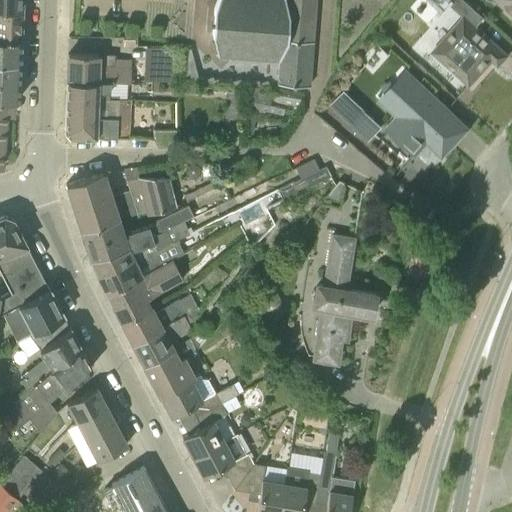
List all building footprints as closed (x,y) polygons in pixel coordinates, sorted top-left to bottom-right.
[(21,0),(0,0),(0,8),(22,10),(21,0)] [(216,0),(214,7),(212,34),(216,53),(279,58),(277,83),(309,86),(315,0),(216,0)] [(464,16),(439,44),(449,54),(443,61),(470,85),(485,68),(482,65),(489,57),(498,65),(507,55),(475,26),(482,17),(463,0),(450,0),(448,2),(464,16)] [(511,0),(502,0),(500,3),(511,13),(511,0)] [(22,10),(0,8),(0,38),(20,39),(22,10)] [(20,39),(0,38),(0,62),(19,63),(20,39)] [(146,47),(144,79),(176,81),(178,49),(146,47)] [(67,79),(109,81),(130,81),(131,66),(125,66),(125,62),(114,62),(114,55),(68,53),(67,79)] [(0,62),(0,99),(14,99),(18,99),(19,63),(0,62)] [(109,81),(67,79),(66,98),(109,100),(109,81)] [(238,123),(239,85),(227,84),(226,123),(238,123)] [(398,117),(387,129),(416,155),(431,138),(426,134),(431,128),(448,143),(465,124),(421,84),(394,114),(398,117)] [(302,93),(251,85),(242,131),(252,133),(256,108),(283,113),(285,105),(299,108),(302,93)] [(131,101),(109,100),(66,98),(65,130),(69,136),(130,137),(131,101)] [(13,115),(14,99),(0,99),(0,167),(2,168),(6,115),(13,115)] [(369,140),(379,130),(370,122),(361,132),(369,140)] [(172,132),(154,133),(154,138),(158,146),(173,145),(172,132)] [(296,167),(301,179),(320,169),(314,157),(296,167)] [(232,161),(234,173),(251,171),(249,159),(232,161)] [(201,161),(202,174),(214,173),(213,160),(201,161)] [(189,163),(185,168),(186,174),(190,178),(196,177),(200,172),(200,166),(195,163),(189,163)] [(282,200),(331,175),(326,166),(320,169),(301,179),(294,182),(293,181),(277,188),(279,193),(235,215),(239,222),(282,200)] [(147,213),(177,204),(169,178),(139,177),(138,167),(124,169),(126,178),(137,212),(146,210),(147,213)] [(73,207),(109,195),(102,172),(65,183),(73,207)] [(186,201),(220,185),(217,179),(183,194),(186,201)] [(116,219),(109,195),(73,207),(80,229),(116,219)] [(116,219),(80,229),(89,259),(125,248),(127,250),(153,242),(151,237),(185,220),(194,215),(188,204),(156,219),(156,222),(127,231),(128,234),(122,236),(116,219)] [(0,255),(26,244),(13,218),(4,214),(0,215),(0,255)] [(185,220),(151,237),(153,242),(127,250),(125,248),(89,259),(97,275),(173,240),(191,232),(185,220)] [(312,294),(312,295),(312,297),(312,299),(313,300),(314,302),(314,303),(316,303),(316,306),(326,307),(323,327),(318,326),(313,355),(315,355),(315,357),(335,361),(335,358),(337,359),(341,336),(346,337),(350,311),(369,314),(373,292),(345,288),(349,263),(350,263),(354,239),(352,239),(352,237),(334,234),(334,236),(332,236),(328,260),(329,260),(325,284),(319,283),(319,285),(316,285),(316,286),(315,287),(314,288),(313,289),(313,290),(312,292),(312,294)] [(173,240),(97,275),(105,293),(162,264),(159,257),(178,249),(173,240)] [(0,255),(0,267),(11,290),(2,295),(0,294),(0,313),(20,303),(49,288),(26,245),(27,244),(26,244),(0,255)] [(162,264),(105,293),(121,322),(153,304),(152,303),(153,303),(148,293),(182,276),(173,258),(162,264)] [(246,266),(240,275),(248,281),(255,272),(246,266)] [(49,288),(20,303),(35,330),(63,315),(49,288)] [(153,304),(121,322),(132,342),(185,313),(178,300),(157,312),(153,304)] [(185,313),(132,342),(143,362),(174,345),(171,340),(192,329),(188,322),(194,319),(200,310),(198,306),(185,313)] [(63,315),(35,330),(43,347),(40,349),(46,358),(42,360),(40,358),(23,372),(25,375),(21,379),(27,387),(80,346),(63,315)] [(160,394),(191,377),(194,376),(186,361),(199,345),(193,335),(174,345),(143,362),(160,394)] [(80,346),(27,387),(3,415),(14,426),(27,413),(42,429),(57,411),(49,401),(91,367),(80,346)] [(277,373),(269,376),(273,384),(280,381),(277,373)] [(195,416),(221,402),(238,393),(233,382),(202,399),(191,377),(160,394),(171,416),(190,406),(195,416)] [(67,402),(77,422),(107,405),(97,386),(67,402)] [(193,456),(223,439),(213,420),(226,413),(221,402),(195,416),(201,426),(182,436),(193,456)] [(107,405),(77,422),(87,440),(117,424),(107,405)] [(117,424),(87,440),(97,459),(127,443),(117,424)] [(329,430),(326,448),(337,450),(339,432),(329,430)] [(234,488),(253,462),(247,452),(233,459),(223,439),(193,456),(203,476),(222,466),(234,488)] [(54,464),(66,452),(60,447),(48,458),(54,464)] [(332,474),(335,452),(323,450),(319,473),(315,502),(327,503),(325,511),(349,511),(355,478),(332,474)] [(23,455),(15,464),(33,480),(41,471),(23,455)] [(67,474),(70,471),(61,462),(58,465),(49,473),(58,483),(67,474)] [(279,511),(284,482),(262,479),(265,464),(253,462),(234,488),(260,492),(256,511),(279,511)] [(33,480),(15,464),(7,473),(25,489),(33,480)] [(315,502),(319,473),(308,471),(309,468),(287,464),(284,482),(279,511),(301,511),(304,500),(315,502)] [(104,489),(114,508),(122,503),(127,511),(146,511),(163,503),(144,467),(112,483),(113,485),(104,489)] [(25,489),(7,473),(2,479),(3,480),(0,483),(0,484),(16,498),(17,499),(25,489)] [(0,511),(3,511),(16,498),(0,484),(0,511)] [(146,511),(167,511),(163,503),(146,511)]
